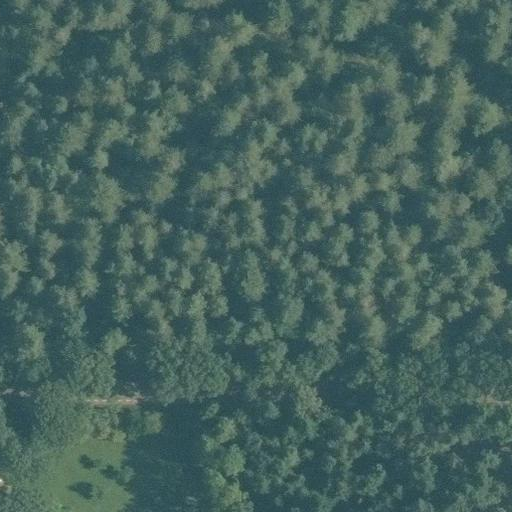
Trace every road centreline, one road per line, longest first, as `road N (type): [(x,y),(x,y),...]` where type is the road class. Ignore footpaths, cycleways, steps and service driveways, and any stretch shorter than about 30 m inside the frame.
road 1 (tertiary): [(0,396),(511,396)]
road 2 (track): [(121,0),(511,113)]
